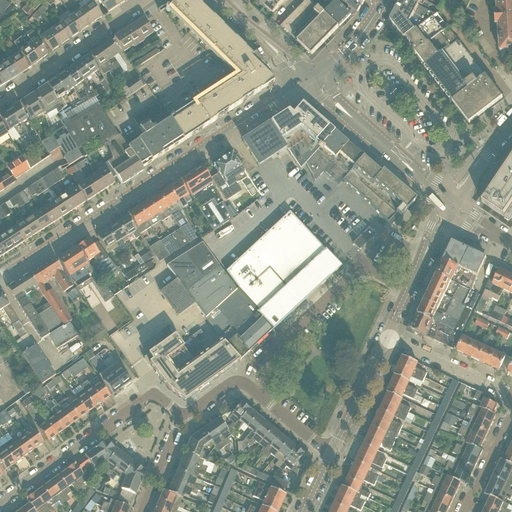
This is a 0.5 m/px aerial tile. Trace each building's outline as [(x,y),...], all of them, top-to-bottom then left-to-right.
[(0,0),(0,13),(1,15),(10,5),(3,0),(0,0)] [(34,0),(28,0),(26,3),(33,10),(39,4),(34,0)] [(117,6),(113,0),(98,0),(107,13),(117,6)] [(240,78),(171,123),(183,142),(267,87),(273,83),(255,55),(251,58),(192,0),(177,0),(174,3),(171,1),(158,9),(160,12),(165,9),(167,11),(170,9),(236,74),(237,73),(240,78)] [(270,0),(264,6),(273,14),(284,0),(285,0),(287,1),(288,0),(270,0)] [(339,28),(310,0),(307,0),(281,27),(312,56),(339,28)] [(310,0),(339,28),(351,16),(337,2),(335,0),(310,0)] [(337,0),(339,2),(348,8),(357,13),(361,6),(364,0),(337,0)] [(401,34),(404,39),(435,15),(406,0),(400,0),(392,16),(391,19),(392,23),(393,25),(394,26),(400,34),(400,35),(401,34)] [(427,0),(410,0),(428,9),(429,6),(425,4),(426,2),(427,0)] [(511,0),(495,0),(497,12),(494,12),(494,16),(495,26),(498,26),(499,53),(511,51),(511,0)] [(33,10),(26,3),(17,12),(25,19),(33,10)] [(91,3),(81,10),(91,24),(101,17),(91,3)] [(43,6),(37,12),(41,15),(47,9),(43,6)] [(81,10),(71,17),(81,31),(91,24),(81,10)] [(37,12),(32,18),(35,21),(35,22),(41,15),(37,12)] [(435,15),(404,39),(405,40),(410,47),(412,45),(414,48),(414,49),(413,49),(413,50),(413,51),(414,51),(415,53),(448,28),(442,20),(437,14),(435,15)] [(71,17),(61,23),(71,38),(81,31),(71,17)] [(143,19),(133,26),(114,38),(123,52),(133,46),(133,48),(144,41),(143,39),(153,33),(143,19)] [(61,23),(52,30),(62,45),(71,38),(61,23)] [(415,53),(425,66),(458,41),(448,28),(415,53)] [(62,45),(52,30),(42,37),(51,52),(62,45)] [(26,35),(22,38),(23,39),(39,61),(47,55),(37,40),(32,44),(26,35)] [(23,39),(15,45),(20,53),(25,59),(31,67),(39,61),(23,39)] [(109,41),(100,48),(119,77),(119,76),(124,73),(114,57),(118,54),(109,41)] [(425,66),(452,102),(485,77),(458,41),(425,66)] [(100,48),(90,55),(103,76),(108,72),(114,80),(119,77),(100,48)] [(132,65),(134,69),(159,54),(156,50),(132,65)] [(11,53),(7,55),(10,60),(19,75),(28,69),(23,60),(19,54),(14,57),(11,53)] [(89,56),(80,62),(90,77),(94,74),(106,93),(110,90),(98,71),(99,71),(89,56)] [(10,60),(1,65),(11,80),(19,75),(10,60)] [(72,67),(71,69),(76,76),(77,75),(82,82),(92,100),(100,94),(101,94),(98,89),(97,89),(93,92),(93,91),(86,79),(90,77),(80,62),(72,67)] [(0,82),(2,86),(11,80),(1,65),(0,65),(0,82)] [(71,69),(64,73),(73,90),(83,108),(92,103),(93,102),(92,100),(82,82),(77,75),(76,76),(71,69)] [(64,73),(56,79),(65,95),(73,90),(64,73)] [(124,73),(119,76),(119,77),(125,86),(125,87),(131,95),(143,87),(137,78),(133,81),(127,73),(124,73)] [(140,76),(137,78),(143,87),(146,85),(140,76)] [(485,77),(452,102),(469,124),(502,99),(485,77)] [(56,79),(47,86),(58,104),(62,110),(66,108),(61,98),(65,95),(56,79)] [(47,86),(35,94),(44,113),(54,107),(57,113),(62,110),(58,104),(47,86)] [(125,87),(121,90),(126,98),(131,95),(125,87)] [(44,113),(35,94),(21,103),(32,120),(43,113),(43,114),(44,113)] [(144,137),(128,148),(142,168),(153,161),(161,156),(183,142),(171,123),(170,120),(152,132),(147,123),(164,112),(157,103),(132,119),(144,137)] [(99,105),(63,126),(63,127),(77,150),(82,158),(83,157),(84,157),(87,156),(80,145),(99,135),(105,146),(104,146),(112,159),(107,163),(116,176),(122,185),(143,170),(142,168),(128,148),(120,136),(118,137),(99,105)] [(285,148),(300,171),(305,165),(314,182),(323,172),(347,144),(302,105),(293,116),(288,112),(269,124),(270,124),(285,148)] [(18,106),(9,111),(18,126),(24,135),(28,133),(22,124),(27,120),(23,114),(18,106)] [(0,116),(0,118),(5,125),(9,132),(13,129),(19,138),(24,135),(18,126),(9,111),(0,116)] [(258,165),(285,148),(270,124),(262,129),(261,129),(252,135),(249,137),(248,138),(247,138),(246,139),(242,141),(245,145),(246,147),(247,148),(258,165)] [(63,127),(52,134),(53,136),(59,147),(65,157),(77,150),(63,127)] [(28,133),(24,135),(29,143),(33,141),(28,133)] [(24,135),(19,138),(29,152),(30,155),(35,152),(33,150),(33,149),(29,143),(24,135)] [(53,136),(47,139),(54,151),(55,151),(59,147),(53,136)] [(47,139),(41,143),(49,154),(54,151),(47,139)] [(361,157),(347,144),(323,172),(338,185),(342,180),(361,157)] [(65,157),(63,158),(68,167),(82,158),(77,150),(65,157)] [(217,175),(212,178),(217,186),(219,189),(226,200),(241,191),(237,184),(233,179),(238,176),(251,196),(257,192),(245,174),(243,172),(244,172),(243,171),(243,172),(237,163),(232,154),(213,166),(217,172),(216,173),(217,175)] [(21,157),(5,167),(8,171),(9,173),(14,180),(30,170),(24,162),(21,157)] [(380,173),(361,157),(342,180),(360,196),(380,173)] [(511,157),(502,172),(503,173),(498,181),(500,182),(495,189),(494,188),(483,204),(509,222),(511,217),(511,157)] [(29,158),(24,162),(30,170),(35,166),(29,158)] [(104,168),(95,175),(105,190),(114,184),(112,179),(116,176),(107,163),(103,166),(104,168)] [(202,167),(191,175),(222,226),(232,219),(231,218),(226,208),(202,167)] [(53,172),(59,181),(63,178),(59,171),(57,169),(53,172)] [(365,201),(367,201),(367,202),(390,226),(399,217),(405,211),(415,200),(382,171),(380,173),(360,196),(365,201)] [(59,181),(53,172),(44,178),(50,187),(59,181)] [(9,173),(0,178),(0,184),(3,190),(15,182),(14,180),(9,173)] [(95,175),(86,180),(96,195),(105,190),(95,175)] [(222,226),(191,175),(180,181),(213,232),(222,226)] [(36,183),(42,192),(50,187),(44,178),(36,183)] [(96,195),(86,180),(77,186),(87,201),(96,195)] [(178,182),(168,189),(179,206),(182,210),(187,206),(185,204),(190,201),(188,197),(184,191),(179,183),(178,182)] [(27,189),(32,197),(36,194),(36,196),(42,192),(36,183),(30,186),(30,187),(27,189)] [(75,187),(66,193),(76,208),(85,203),(75,187)] [(170,213),(171,216),(180,229),(189,243),(196,238),(177,208),(179,206),(168,189),(158,196),(167,209),(167,210),(169,213),(170,213)] [(17,195),(24,204),(29,201),(22,192),(17,195)] [(66,193),(57,199),(67,214),(76,208),(66,193)] [(8,201),(13,208),(17,205),(18,208),(24,204),(17,195),(8,201)] [(161,222),(171,216),(170,213),(169,213),(167,210),(167,209),(158,196),(148,202),(157,215),(161,222)] [(57,199),(49,204),(59,219),(67,214),(57,199)] [(43,208),(40,210),(50,225),(59,219),(49,204),(46,200),(41,204),(43,208)] [(148,202),(138,208),(147,222),(150,227),(160,221),(157,215),(148,202)] [(254,203),(242,211),(245,215),(247,213),(250,216),(259,209),(254,203)] [(0,206),(0,207),(6,216),(11,213),(5,204),(0,206)] [(231,205),(226,208),(231,218),(237,215),(231,205)] [(150,227),(147,222),(138,208),(128,215),(140,234),(150,227)] [(40,210),(31,216),(41,231),(50,225),(40,210)] [(205,318),(213,328),(221,340),(239,361),(263,339),(328,278),(332,274),(334,273),(340,268),(334,262),(334,261),(329,256),(293,218),(290,214),(289,213),(289,214),(226,272),(238,289),(236,290),(223,272),(202,245),(167,267),(177,280),(160,292),(178,317),(194,304),(204,317),(205,318)] [(27,214),(19,218),(22,222),(22,223),(23,224),(24,225),(24,226),(25,227),(28,231),(28,232),(29,233),(30,234),(31,236),(32,237),(41,231),(31,216),(29,217),(27,215),(27,214)] [(127,217),(117,224),(126,237),(132,234),(135,239),(139,237),(132,226),(127,217)] [(19,218),(10,224),(13,228),(13,229),(22,243),(32,237),(31,236),(30,234),(29,233),(28,232),(28,231),(25,227),(24,226),(24,225),(23,224),(22,223),(22,222),(19,218)] [(194,218),(189,222),(194,229),(194,230),(199,226),(194,218)] [(117,224),(107,230),(116,244),(122,240),(124,243),(128,241),(126,237),(117,224)] [(13,228),(4,234),(13,249),(22,243),(13,229),(13,228)] [(180,229),(170,236),(178,249),(189,243),(180,229)] [(353,244),(359,250),(374,235),(369,229),(353,244)] [(107,230),(97,237),(107,254),(118,247),(116,244),(107,230)] [(4,234),(0,235),(0,247),(4,255),(13,249),(4,234)] [(170,236),(160,242),(161,244),(169,256),(178,249),(170,236)] [(100,267),(102,266),(107,273),(110,271),(114,276),(119,273),(110,261),(97,243),(92,246),(88,241),(78,248),(88,261),(93,258),(100,267)] [(159,241),(149,248),(159,262),(169,256),(161,244),(160,242),(159,242),(159,241)] [(450,246),(443,261),(477,277),(486,259),(456,244),(450,246)] [(76,249),(57,261),(63,269),(73,284),(74,284),(77,288),(76,288),(78,292),(91,284),(105,304),(114,297),(88,265),(82,257),(76,249)] [(149,252),(140,258),(143,263),(143,264),(144,263),(153,257),(149,252)] [(137,255),(134,257),(140,266),(143,263),(140,258),(137,255)] [(53,258),(28,274),(38,289),(42,296),(43,296),(48,304),(50,308),(63,326),(71,321),(51,290),(48,292),(43,285),(44,285),(54,278),(64,293),(73,286),(56,262),(53,258)] [(443,261),(436,275),(470,292),(477,277),(443,261)] [(143,264),(134,270),(137,275),(147,269),(144,263),(143,264)] [(494,269),(485,290),(500,297),(503,291),(510,275),(509,276),(505,274),(506,273),(499,270),(499,271),(494,269)] [(134,270),(124,276),(128,281),(137,275),(134,270)] [(28,274),(15,282),(25,297),(38,289),(28,274)] [(429,290),(472,310),(479,296),(470,292),(436,275),(429,290)] [(503,291),(511,295),(511,275),(510,275),(503,291)] [(40,341),(47,337),(49,336),(35,312),(25,298),(15,282),(6,288),(40,341)] [(75,289),(67,294),(70,299),(78,293),(75,289)] [(465,324),(472,310),(429,290),(423,302),(452,316),(452,317),(465,324)] [(1,291),(0,291),(0,311),(2,310),(9,322),(17,317),(1,291)] [(480,299),(475,311),(481,314),(486,302),(480,299)] [(460,335),(465,324),(452,317),(452,316),(423,302),(417,315),(460,335)] [(48,304),(35,312),(37,316),(50,308),(48,304)] [(50,308),(37,316),(49,335),(49,336),(63,327),(63,326),(50,308)] [(490,317),(490,318),(501,323),(504,318),(499,315),(493,312),(490,317)] [(458,341),(460,335),(417,315),(411,329),(454,350),(458,341)] [(477,319),(475,325),(480,327),(483,322),(477,319)] [(19,321),(12,326),(20,338),(20,339),(27,334),(22,326),(19,321)] [(483,322),(480,327),(486,330),(489,324),(483,322)] [(49,336),(48,337),(56,350),(77,336),(69,324),(63,327),(49,336)] [(498,329),(496,334),(501,337),(504,331),(498,329)] [(504,331),(501,337),(507,340),(510,334),(504,331)] [(239,361),(221,340),(193,361),(175,336),(143,358),(144,359),(148,364),(149,364),(156,373),(155,373),(156,373),(159,376),(158,376),(158,377),(158,376),(168,390),(174,394),(184,402),(199,390),(200,391),(199,390),(207,384),(208,385),(208,384),(240,361),(239,361)] [(456,351),(467,356),(474,342),(463,337),(456,351)] [(467,356),(477,361),(484,347),(474,342),(467,356)] [(36,346),(22,354),(41,385),(55,375),(36,346)] [(477,361),(488,366),(494,352),(484,347),(477,361)] [(498,371),(503,361),(505,357),(494,352),(488,366),(498,371)] [(403,357),(398,367),(424,379),(426,374),(415,369),(417,364),(403,357)] [(83,360),(75,365),(79,370),(80,371),(87,366),(83,360)] [(116,362),(107,369),(121,388),(130,381),(116,362)] [(75,365),(67,370),(71,376),(72,377),(80,371),(79,370),(75,365)] [(398,367),(394,376),(395,376),(409,383),(420,387),(422,383),(423,382),(424,379),(398,367)] [(98,375),(112,395),(121,388),(107,369),(98,375)] [(71,376),(67,370),(61,375),(65,380),(71,376)] [(395,376),(391,385),(415,396),(417,391),(408,386),(409,383),(395,376)] [(57,378),(52,382),(55,386),(61,382),(57,378)] [(102,402),(110,397),(96,378),(88,383),(102,402)] [(452,381),(448,390),(454,393),(458,383),(452,381)] [(52,382),(45,386),(49,391),(55,386),(52,382)] [(82,391),(94,408),(102,402),(88,383),(87,382),(79,387),(82,391)] [(25,395),(31,392),(26,384),(21,387),(25,395)] [(461,384),(458,391),(463,394),(466,387),(461,384)] [(387,393),(388,394),(401,400),(403,396),(421,404),(423,400),(415,396),(391,385),(387,393)] [(42,389),(36,393),(40,397),(45,393),(42,389)] [(448,390),(445,397),(451,399),(454,393),(448,390)] [(82,391),(74,396),(87,413),(94,408),(82,391)] [(477,392),(474,399),(482,403),(479,408),(493,414),(497,406),(484,399),(485,396),(486,396),(477,392)] [(36,393),(30,397),(33,402),(40,397),(36,393)] [(388,394),(384,402),(408,414),(410,409),(400,404),(401,400),(388,394)] [(75,402),(69,406),(79,419),(87,413),(74,396),(72,398),(75,402)] [(31,403),(28,398),(21,404),(24,408),(31,403)] [(65,399),(57,405),(71,425),(79,419),(69,406),(65,399)] [(50,401),(45,405),(54,417),(64,430),(71,425),(57,405),(54,400),(51,402),(50,401)] [(454,400),(451,405),(458,408),(462,410),(465,405),(454,400)] [(443,401),(440,408),(446,410),(449,403),(443,401)] [(384,402),(380,411),(393,417),(394,417),(404,422),(411,425),(415,417),(408,414),(384,402)] [(227,425),(225,428),(229,434),(230,433),(249,410),(241,403),(237,409),(235,407),(232,410),(230,414),(231,415),(227,419),(232,423),(229,427),(227,425)] [(451,405),(448,411),(455,414),(458,408),(451,405)] [(470,409),(468,413),(491,424),(496,415),(493,414),(479,408),(477,407),(475,411),(470,409)] [(440,408),(437,414),(442,417),(446,410),(440,408)] [(12,409),(7,413),(10,418),(16,414),(12,409)] [(5,410),(0,413),(0,424),(1,426),(2,427),(12,420),(10,418),(7,413),(5,410)] [(230,436),(234,439),(238,434),(236,433),(243,424),(248,428),(257,417),(249,410),(229,434),(230,436)] [(380,411),(376,420),(400,431),(402,426),(392,421),(393,417),(380,411)] [(471,420),(469,424),(487,433),(491,424),(468,413),(466,417),(471,420)] [(446,416),(443,422),(451,426),(455,418),(447,414),(446,416)] [(46,417),(44,419),(56,436),(64,430),(54,417),(49,421),(46,417)] [(257,417),(248,428),(251,431),(244,440),(245,440),(248,443),(265,423),(257,417)] [(435,418),(432,425),(437,428),(441,421),(435,418)] [(56,436),(44,419),(42,421),(44,424),(38,428),(48,442),(56,436)] [(230,436),(229,434),(225,428),(219,419),(210,425),(225,446),(229,443),(226,439),(230,436)] [(376,420),(372,428),(394,439),(396,434),(398,435),(400,431),(376,420)] [(443,422),(440,429),(448,432),(448,433),(451,426),(443,422)] [(265,423),(248,443),(251,446),(255,441),(259,445),(272,429),(265,423)] [(462,426),(460,430),(483,441),(487,433),(469,424),(467,429),(462,426)] [(210,425),(202,431),(214,448),(217,452),(225,446),(210,425)] [(432,425),(429,432),(434,434),(437,428),(432,425)] [(372,428),(368,437),(392,448),(394,443),(392,442),(394,439),(372,428)] [(272,429),(259,445),(263,448),(260,453),(263,455),(280,435),(272,429)] [(463,437),(461,441),(479,450),(483,441),(460,430),(458,434),(463,437)] [(34,431),(25,438),(33,450),(43,443),(34,431)] [(185,453),(201,460),(200,461),(203,462),(204,461),(205,461),(214,448),(202,431),(191,439),(190,440),(185,453)] [(438,433),(435,440),(440,442),(443,435),(438,433)] [(280,435),(263,455),(267,458),(270,454),(274,458),(288,442),(280,435)] [(427,435),(424,442),(429,445),(433,438),(427,435)] [(368,437),(364,445),(377,452),(379,447),(390,452),(392,448),(368,437)] [(25,438),(16,445),(24,457),(33,450),(25,438)] [(12,439),(2,446),(15,463),(24,457),(16,445),(12,439)] [(243,442),(237,443),(238,450),(244,449),(243,448),(248,443),(245,440),(243,442)] [(420,440),(418,444),(422,446),(420,451),(425,453),(429,445),(424,442),(420,440)] [(456,445),(454,449),(478,460),(482,451),(479,450),(461,441),(460,441),(463,443),(461,447),(456,445)] [(288,442),(274,458),(278,461),(275,465),(279,468),(295,448),(288,442)] [(105,461),(108,463),(118,452),(107,443),(104,443),(77,462),(86,474),(105,461)] [(364,445),(360,454),(383,465),(386,460),(375,455),(377,452),(364,445)] [(15,463),(2,446),(0,447),(0,462),(6,470),(15,463)] [(295,448),(279,468),(282,471),(286,467),(290,470),(293,466),(295,468),(299,465),(301,462),(298,460),(303,455),(295,448)] [(457,455),(455,460),(474,469),(478,460),(454,449),(453,453),(457,455)] [(430,450),(427,457),(432,460),(432,459),(446,466),(448,462),(434,455),(435,452),(430,450)] [(105,475),(109,478),(125,457),(118,452),(108,463),(105,468),(108,471),(105,475)] [(416,458),(416,459),(421,462),(425,455),(419,452),(418,454),(416,458)] [(511,454),(507,452),(503,461),(511,465),(511,454)] [(185,453),(181,463),(205,472),(206,468),(202,466),(203,462),(200,461),(201,460),(185,453)] [(360,454),(355,463),(369,469),(371,464),(382,469),(383,465),(360,454)] [(232,456),(226,460),(229,464),(234,461),(235,460),(232,455),(232,456)] [(116,477),(120,480),(132,463),(125,457),(109,478),(113,481),(116,477)] [(416,459),(412,466),(418,469),(421,462),(416,459)] [(424,464),(423,466),(430,469),(433,462),(426,459),(424,464)] [(448,462),(446,466),(470,477),(474,469),(455,460),(453,464),(448,462)] [(500,460),(496,469),(511,476),(511,465),(503,461),(500,460)] [(131,505),(144,474),(143,472),(132,463),(120,480),(124,483),(121,490),(122,490),(117,500),(131,505)] [(181,463),(177,472),(195,479),(197,474),(203,476),(205,472),(181,463)] [(355,463),(351,471),(375,482),(378,477),(367,473),(369,469),(355,463)] [(75,464),(66,470),(82,491),(85,488),(82,484),(87,481),(75,464)] [(422,467),(419,474),(426,478),(430,470),(430,469),(423,466),(422,467)] [(446,466),(445,470),(449,472),(447,476),(447,477),(460,484),(466,486),(470,477),(446,466)] [(221,469),(218,477),(223,480),(226,471),(221,469)] [(251,469),(248,474),(255,477),(258,472),(251,469)] [(511,476),(496,469),(492,477),(511,486),(511,483),(511,476)] [(66,470),(58,476),(67,488),(71,486),(78,494),(82,491),(66,470)] [(231,470),(227,479),(232,482),(236,472),(231,470)] [(411,470),(407,476),(413,479),(416,472),(411,470)] [(351,471),(347,480),(361,486),(363,481),(374,486),(375,482),(351,471)] [(177,472),(173,481),(200,492),(202,488),(193,484),(195,479),(177,472)] [(416,474),(413,480),(418,482),(421,476),(419,475),(416,474)] [(435,477),(433,481),(456,492),(460,484),(447,477),(441,475),(439,479),(435,477)] [(58,476),(50,482),(66,503),(69,500),(66,496),(71,493),(67,488),(58,476)] [(407,476),(404,483),(410,486),(413,479),(407,476)] [(273,477),(270,484),(275,486),(276,487),(284,491),(288,483),(280,480),(273,477)] [(492,477),(488,486),(511,497),(511,495),(511,491),(509,490),(511,486),(492,477)] [(227,479),(223,487),(229,489),(232,482),(227,479)] [(347,480),(344,487),(344,488),(356,494),(368,499),(370,494),(359,489),(361,486),(347,480)] [(200,492),(173,481),(169,490),(188,498),(191,493),(196,495),(198,491),(200,492)] [(435,487),(433,492),(452,501),(456,492),(433,481),(431,485),(435,487)] [(50,482),(42,488),(55,505),(58,502),(61,506),(62,506),(66,503),(50,482)] [(95,482),(91,486),(97,491),(97,490),(100,486),(95,482)] [(259,483),(255,492),(255,493),(280,504),(285,495),(276,491),(270,488),(260,484),(259,483)] [(484,495),(489,497),(508,506),(503,503),(505,499),(510,501),(511,497),(488,486),(484,495)] [(214,487),(210,496),(215,498),(219,489),(214,487)] [(342,487),(338,496),(362,507),(364,503),(359,500),(361,496),(356,494),(344,488),(344,487),(342,487)] [(403,487),(399,494),(405,496),(408,489),(403,487)] [(42,488),(34,494),(47,511),(52,511),(50,508),(55,505),(42,488)] [(89,489),(85,495),(89,498),(94,493),(89,489)] [(222,490),(219,497),(225,500),(228,493),(222,490)] [(162,491),(159,500),(178,508),(183,510),(184,505),(180,503),(182,499),(162,491)] [(255,492),(253,497),(264,502),(261,507),(272,511),(276,511),(280,504),(255,493),(255,492)] [(408,498),(407,500),(412,502),(415,494),(411,492),(408,498)] [(427,494),(425,498),(448,509),(452,501),(433,492),(431,496),(427,494)] [(25,500),(28,504),(34,511),(47,511),(34,494),(25,500)] [(399,494),(396,500),(402,503),(405,496),(399,494)] [(85,495),(81,500),(85,504),(89,499),(89,498),(85,495)] [(95,496),(91,501),(95,504),(100,499),(97,496),(96,495),(95,496)] [(338,496),(334,504),(348,511),(350,507),(360,511),(362,507),(338,496)] [(219,497),(216,504),(222,507),(225,500),(219,497)] [(489,497),(485,506),(497,511),(511,511),(511,510),(511,507),(508,506),(489,497)] [(427,504),(425,509),(431,511),(446,511),(448,509),(425,498),(423,502),(427,504)] [(103,503),(102,507),(113,511),(127,511),(129,508),(110,500),(108,505),(103,503)] [(159,500),(155,509),(163,511),(176,511),(178,508),(159,500)] [(91,501),(87,506),(88,506),(92,509),(95,504),(91,501)]
